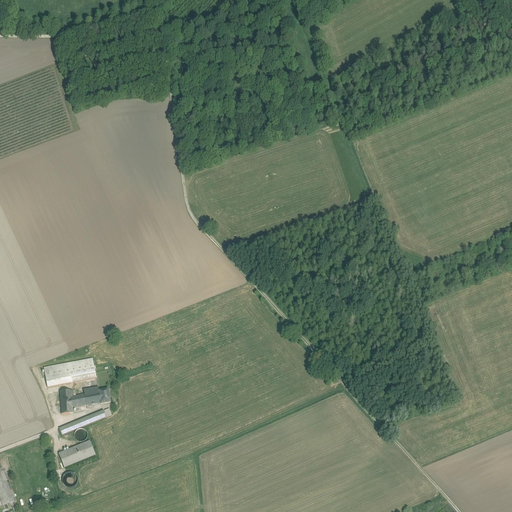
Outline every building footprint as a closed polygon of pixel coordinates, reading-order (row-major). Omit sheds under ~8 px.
[(93,359),(44,369),(45,378),(70,373),(94,368),(93,359)] [(94,368),(70,373),(72,383),(96,379),(94,368)] [(70,373),(45,378),(47,388),(72,383),(70,373)] [(98,388),(84,391),(84,395),(74,397),(73,390),(60,392),(61,415),(73,414),(73,409),(87,406),(87,409),(93,408),(93,405),(101,404),(99,391),(98,388)] [(99,391),(101,404),(110,403),(108,390),(99,391)] [(104,411),(59,429),(62,436),(106,418),(104,411)] [(83,430),(82,429),(81,429),(79,430),(78,430),(77,430),(76,431),(76,432),(75,433),(74,434),(74,435),(74,436),(74,437),(74,438),(75,438),(75,439),(75,440),(76,440),(77,441),(77,442),(78,442),(80,443),(81,443),(82,443),(83,442),(84,442),(85,441),(86,440),(87,439),(87,438),(87,437),(87,436),(87,435),(87,434),(87,433),(86,432),(85,431),(84,430),(83,430)] [(90,441),(59,454),(64,468),(96,456),(90,441)] [(14,502),(2,469),(0,470),(0,497),(3,506),(14,502)] [(68,488),(77,484),(72,471),(62,475),(68,488)]
